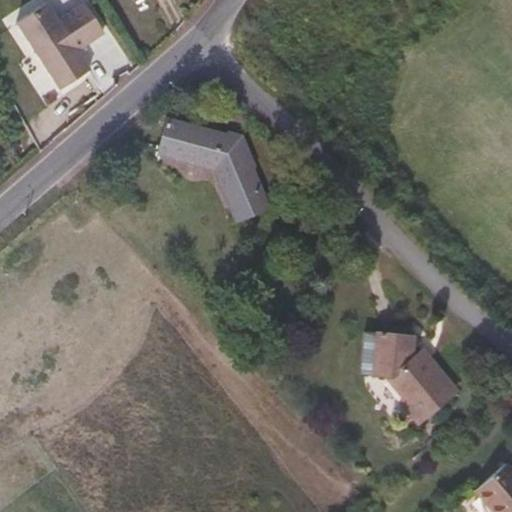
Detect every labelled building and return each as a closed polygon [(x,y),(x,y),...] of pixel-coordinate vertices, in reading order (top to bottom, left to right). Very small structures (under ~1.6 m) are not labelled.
[(88,70),(75,50),(102,32),(84,3),(56,21),(45,3),(14,23),(58,89),(88,70)] [(0,70),(14,64),(5,43),(0,45),(0,70)] [(248,167),(238,144),(232,146),(231,142),(234,137),(221,134),(219,139),(159,123),(151,152),(208,167),(232,222),(260,210),(242,169),(248,167)] [(354,371),(370,372),(369,376),(383,378),(400,397),(396,400),(414,422),(449,392),(421,359),(415,349),(403,359),(405,336),(372,333),(371,336),(357,335),(354,371)] [(511,511),(511,477),(500,464),(469,491),(487,511),(511,511)]
